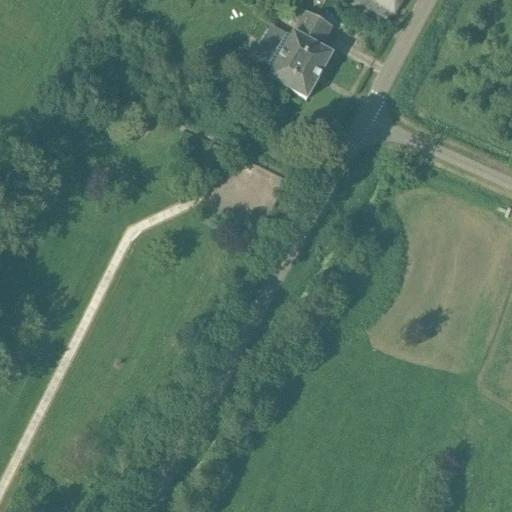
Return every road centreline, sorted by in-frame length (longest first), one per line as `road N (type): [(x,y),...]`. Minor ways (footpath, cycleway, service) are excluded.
road 1 (unclassified): [(144,511),(362,117)]
road 2 (unclassified): [(511,185),(362,117)]
road 3 (unclassified): [(362,117),(426,0)]
